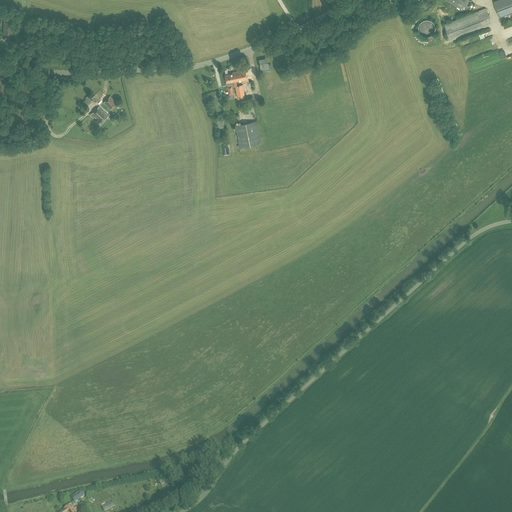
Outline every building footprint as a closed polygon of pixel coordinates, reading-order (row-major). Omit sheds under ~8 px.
[(446,0),(461,9),(463,5),(468,8),(472,1),(470,0),(446,0)] [(511,0),(498,0),(494,2),(499,15),(511,9),(511,0)] [(444,24),(448,34),(490,18),(486,8),(444,24)] [(4,34),(13,34),(13,21),(4,20),(4,34)] [(418,28),(418,29),(418,30),(418,31),(418,32),(419,33),(419,34),(420,35),(421,36),(422,36),(422,37),(423,37),(424,37),(425,38),(426,38),(427,38),(428,38),(429,37),(430,37),(431,37),(431,36),(432,36),(433,35),(434,34),(434,33),(435,32),(435,31),(435,30),(435,29),(435,28),(435,27),(435,26),(435,25),(434,25),(434,24),(433,23),(432,22),(431,21),(430,21),(429,20),(428,20),(427,20),(426,20),(425,20),(424,20),(423,21),(422,21),(421,22),(420,23),(419,24),(419,25),(418,26),(418,27),(418,28)] [(480,33),(481,37),(492,33),(491,29),(480,33)] [(335,42),(339,46),(343,41),(338,38),(335,42)] [(267,56),(259,58),(261,70),(270,69),(267,56)] [(235,87),(237,99),(245,97),(242,84),(237,85),(236,82),(247,80),(245,69),(232,72),(232,73),(225,74),(229,94),(233,93),(232,85),(234,85),(234,87),(235,87)] [(82,103),(86,107),(92,101),(88,96),(82,103)] [(103,102),(110,110),(117,103),(110,96),(103,102)] [(96,121),(99,125),(108,115),(99,106),(91,114),(97,120),(96,121)] [(215,119),(217,130),(225,128),(223,118),(221,118),(221,115),(215,116),(215,119)] [(235,125),(239,147),(260,143),(256,121),(235,125)] [(71,497),(74,502),(85,495),(81,490),(71,497)] [(101,506),(104,511),(115,506),(113,501),(101,506)]
